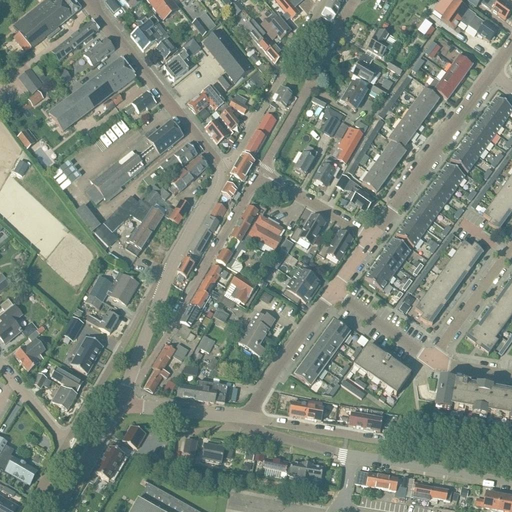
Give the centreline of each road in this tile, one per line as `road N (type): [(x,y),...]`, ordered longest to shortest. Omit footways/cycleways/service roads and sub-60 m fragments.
road 1 (residential): [(511,483),(353,457),(255,430),(245,419)]
road 2 (residential): [(278,182),(255,183),(147,365),(129,382)]
road 3 (tertiary): [(218,171),(88,0)]
road 4 (residential): [(278,182),(264,167),(357,0)]
road 5 (residential): [(370,239),(491,73)]
road 6 (residential): [(324,0),(218,171)]
road 7 (residential): [(161,284),(64,441)]
road 8 (residential): [(245,419),(332,291)]
road 9 (residential): [(436,360),(511,248)]
road 10 (tertiary): [(161,284),(218,171)]
road 11 (residential): [(245,419),(120,402)]
road 12 (tertiary): [(58,511),(120,402)]
road 13 (residential): [(436,360),(332,291)]
